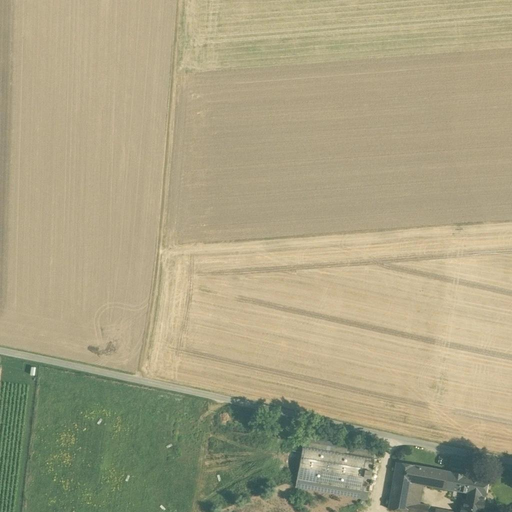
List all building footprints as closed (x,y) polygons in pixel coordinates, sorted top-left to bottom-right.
[(375,450),(304,438),(295,487),(367,499),(375,450)] [(424,484),(439,487),(442,470),(396,462),(388,508),(406,511),(408,502),(409,497),(412,497),(414,483),(424,484)] [(461,474),(442,470),(439,487),(458,491),(461,474)] [(488,478),(461,474),(458,491),(467,492),(484,496),(485,496),(488,478)] [(408,502),(420,504),(424,484),(414,483),(412,497),(409,497),(408,502)] [(481,511),(484,496),(467,492),(466,499),(462,498),(459,511),(453,511),(435,509),(434,511),(481,511)] [(408,502),(406,511),(408,511),(427,511),(428,506),(420,504),(408,502)]
